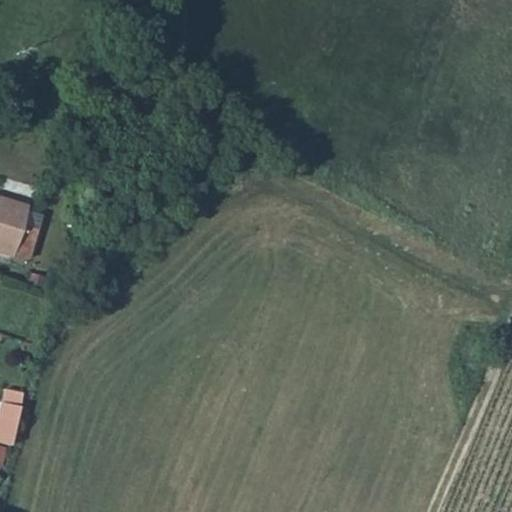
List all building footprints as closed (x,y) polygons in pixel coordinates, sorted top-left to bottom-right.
[(0,246),(10,250),(11,247),(20,216),(24,205),(0,197),(0,246)] [(20,216),(11,247),(25,251),(35,220),(20,216)] [(0,252),(8,255),(10,250),(0,246),(0,252)] [(1,389),(0,392),(0,401),(15,405),(18,393),(1,389)] [(0,441),(7,443),(15,405),(0,401),(0,441)]
